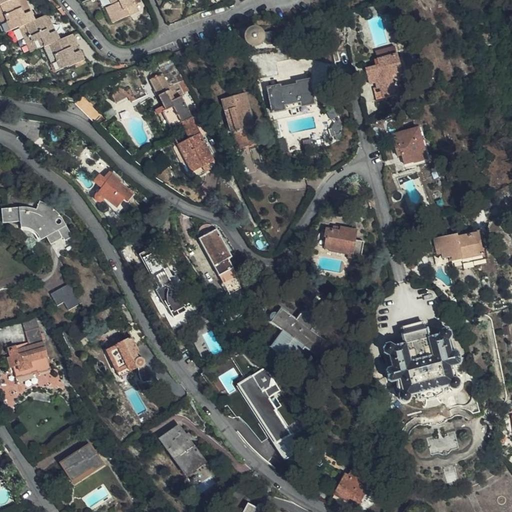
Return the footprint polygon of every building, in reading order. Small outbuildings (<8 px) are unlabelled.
[(18,28),(34,21),(30,12),(23,14),(16,0),(9,0),(0,4),(0,7),(6,22),(1,25),(4,32),(17,26),(18,28)] [(16,0),(23,14),(30,12),(24,0),(16,0)] [(103,8),(97,0),(81,0),(95,16),(103,8)] [(125,8),(134,4),(132,0),(116,0),(118,1),(111,5),(105,8),(112,23),(128,15),(125,8)] [(138,11),(134,4),(125,8),(128,15),(138,11)] [(47,34),(54,32),(46,15),(40,18),(47,34)] [(42,48),(58,41),(54,32),(47,34),(40,18),(34,21),(18,28),(25,45),(31,42),(35,49),(42,46),(42,48)] [(280,39),(327,32),(326,26),(262,35),(261,33),(257,30),(251,32),(248,36),(249,42),(254,45),(260,43),(261,42),(264,46),(280,44),(280,39)] [(72,35),(65,38),(72,53),(79,50),(72,35)] [(72,53),(65,38),(58,41),(42,48),(50,63),(56,60),(59,68),(67,64),(69,66),(83,59),(79,50),(72,53)] [(28,52),(35,49),(31,42),(25,45),(28,52)] [(401,72),(395,47),(376,52),(377,60),(374,61),(375,67),(365,70),(367,78),(373,77),(375,83),(376,89),(381,88),(384,98),(396,95),(392,80),(391,75),(401,72)] [(287,51),(279,53),(281,62),(288,60),(287,51)] [(194,60),(191,54),(183,59),(185,64),(194,60)] [(56,60),(50,63),(53,71),(59,68),(56,60)] [(252,67),(255,77),(257,80),(278,76),(275,62),(252,67)] [(182,124),(186,131),(197,126),(182,97),(181,98),(180,95),(187,92),(181,82),(173,86),(166,71),(152,78),(166,110),(164,112),(172,128),(182,124)] [(314,105),(309,81),(297,83),(297,86),(281,89),(281,87),(268,89),(273,113),(285,111),(284,105),(301,102),(302,107),(314,105)] [(377,100),(384,98),(381,88),(376,89),(374,90),(377,100)] [(246,113),(250,112),(245,93),(244,93),(225,99),(228,110),(225,111),(231,133),(237,132),(240,143),(247,141),(248,145),(257,143),(253,127),(250,128),(246,113)] [(103,116),(82,96),(74,104),(94,125),(103,116)] [(302,107),(301,102),(284,105),(285,111),(302,107)] [(342,124),(332,108),(328,110),(329,112),(327,113),(331,120),(334,119),(336,123),(335,131),(332,132),(329,133),(331,137),(335,135),(337,140),(343,140),(344,136),(342,133),(342,124)] [(213,132),(207,121),(197,126),(186,131),(190,139),(178,145),(192,173),(214,162),(202,137),(213,132)] [(392,136),(396,149),(400,148),(402,156),(404,164),(427,158),(419,129),(392,136)] [(237,132),(231,133),(236,151),(257,146),(257,143),(248,145),(247,141),(240,143),(237,132)] [(133,195),(119,185),(120,183),(107,173),(103,180),(106,183),(96,196),(94,199),(95,201),(96,203),(98,204),(100,204),(102,203),(106,197),(119,208),(125,201),(127,202),(133,195)] [(396,179),(383,183),(393,211),(399,209),(402,217),(409,214),(403,198),(404,198),(404,197),(405,197),(405,196),(406,195),(406,194),(406,193),(405,193),(405,192),(404,191),(403,190),(402,190),(401,190),(400,190),(396,179)] [(58,216),(51,210),(45,217),(41,213),(43,208),(35,205),(34,210),(24,209),(6,210),(8,221),(19,220),(19,225),(35,228),(40,231),(46,243),(47,243),(57,236),(61,240),(70,234),(63,222),(55,227),(52,222),(58,216)] [(45,217),(51,210),(45,205),(43,208),(41,213),(45,217)] [(199,238),(200,239),(216,230),(215,230),(215,229),(214,228),(214,227),(213,227),(212,227),(212,226),(211,226),(210,226),(209,226),(208,226),(206,226),(205,226),(204,226),(203,227),(202,227),(201,228),(200,229),(200,230),(199,231),(199,232),(199,234),(198,234),(198,236),(199,236),(199,237),(199,238)] [(325,249),(330,250),(355,254),(354,258),(357,262),(364,263),(367,263),(368,257),(363,256),(365,243),(357,242),(359,231),(340,228),(340,232),(334,231),(326,230),(325,240),(326,240),(325,249)] [(436,250),(441,249),(443,254),(443,258),(449,257),(450,261),(482,254),(478,234),(457,238),(457,235),(433,240),(436,250)] [(185,311),(151,248),(139,255),(129,237),(118,252),(131,279),(146,270),(176,327),(194,317),(190,309),(185,311)] [(355,254),(330,250),(329,252),(348,255),(347,260),(355,266),(354,275),(362,276),(364,263),(357,262),(354,258),(355,254)] [(70,283),(49,295),(55,306),(62,303),(67,311),(80,304),(70,283)] [(324,342),(311,332),(314,326),(315,324),(315,321),(314,319),(306,311),(303,312),(299,314),(296,320),(280,309),(277,313),(276,312),(273,311),(271,313),(269,315),(269,317),(271,321),(270,323),(279,330),(268,346),(291,363),(302,347),(311,354),(315,356),(318,353),(321,354),(323,352),(323,350),(321,347),(324,342)] [(22,320),(24,332),(40,329),(37,317),(22,320)] [(402,326),(404,335),(424,330),(422,321),(402,326)] [(138,324),(126,331),(130,339),(113,348),(112,349),(106,352),(118,374),(128,368),(130,372),(137,368),(141,368),(143,367),(144,364),(144,362),(142,360),(140,359),(139,359),(137,358),(134,352),(137,350),(135,347),(147,341),(138,324)] [(50,372),(40,329),(24,332),(28,344),(10,349),(12,357),(7,359),(10,369),(13,368),(16,378),(36,374),(36,375),(50,372)] [(404,335),(402,335),(404,344),(396,346),(391,343),(386,344),(383,348),(384,353),(390,356),(392,367),(389,368),(386,371),(388,380),(392,382),(400,380),(403,391),(401,393),(400,395),(400,398),(402,401),(405,402),(407,401),(410,399),(411,396),(418,394),(441,388),(448,387),(452,390),(455,390),(457,389),(459,386),(459,384),(459,382),(457,380),(455,379),(452,379),(449,367),(457,365),(459,361),(457,353),(454,351),(450,352),(448,340),(450,337),(450,332),(446,329),(441,330),(438,336),(428,337),(426,329),(424,330),(404,335)] [(278,391),(264,369),(235,388),(284,462),(286,460),(299,452),(298,449),(291,439),(273,412),(274,411),(268,402),(270,401),(268,398),(278,391)] [(442,393),(441,388),(418,394),(419,399),(420,399),(421,400),(422,400),(423,400),(424,400),(425,400),(426,400),(427,400),(429,400),(430,400),(431,400),(432,400),(434,399),(435,398),(437,398),(438,397),(439,396),(440,395),(442,394),(442,393)] [(263,438),(252,422),(244,428),(256,442),(263,438)] [(204,460),(178,427),(161,441),(186,474),(204,460)] [(104,465),(90,444),(65,462),(70,469),(66,471),(74,482),(94,468),(95,471),(104,465)] [(70,469),(65,462),(61,464),(66,471),(70,469)] [(389,468),(382,463),(379,468),(387,472),(389,468)] [(354,511),(357,506),(358,507),(363,499),(373,504),(378,493),(379,493),(383,487),(372,481),(369,487),(366,485),(369,479),(354,471),(351,477),(348,475),(345,473),(334,494),(339,496),(336,504),(350,511),(354,511)]
